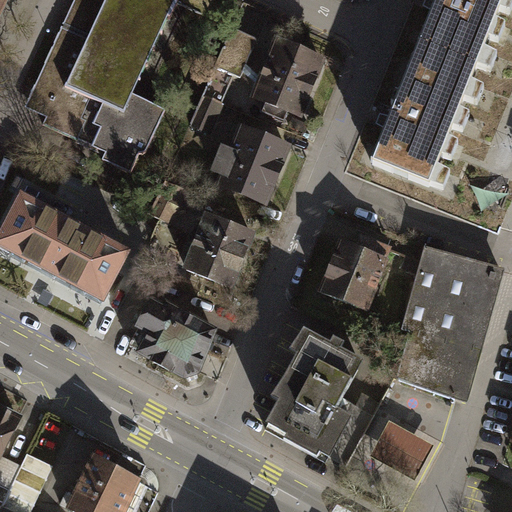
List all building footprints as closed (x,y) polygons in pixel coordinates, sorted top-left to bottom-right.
[(179,7),(162,0),(107,0),(89,44),(62,32),(26,112),(47,121),(44,128),(79,144),(77,148),(105,161),(102,168),(132,181),(140,162),(148,165),(169,117),(137,103),(179,7)] [(449,58),(477,69),(504,0),(439,0),(415,61),(443,73),(449,58)] [(203,97),(222,105),(235,76),(241,79),(257,41),(232,30),(203,97)] [(323,62),(277,44),(256,99),(302,117),(323,62)] [(415,61),(373,165),(429,187),(477,69),(449,58),(443,73),(415,61)] [(222,105),(203,97),(191,126),(210,134),(222,105)] [(289,149),(243,131),(221,186),(267,204),(289,149)] [(186,191),(165,183),(149,215),(170,225),(186,191)] [(129,255),(22,197),(0,236),(0,246),(103,302),(129,255)] [(253,237),(208,219),(187,270),(232,289),(253,237)] [(366,310),(390,249),(360,237),(356,248),(341,242),(321,293),(366,310)] [(397,380),(455,401),(463,371),(470,373),(501,269),(425,246),(402,331),(410,333),(397,380)] [(165,310),(152,304),(138,329),(140,330),(131,347),(142,353),(141,355),(184,378),(199,373),(215,332),(167,307),(165,310)] [(361,361),(307,333),(295,355),(298,356),(286,378),(289,380),(278,401),(281,403),(269,424),(330,457),(351,419),(337,411),(359,371),(356,369),(361,361)] [(0,456),(19,420),(0,410),(0,456)] [(390,422),(371,458),(393,470),(416,482),(434,447),(411,434),(390,422)] [(2,507),(12,511),(32,511),(54,467),(28,455),(21,468),(10,491),(2,507)] [(67,511),(124,511),(139,482),(92,459),(66,511),(67,511)] [(0,474),(0,485),(10,491),(21,468),(7,461),(0,474)] [(0,485),(0,511),(2,507),(10,491),(0,485)]
